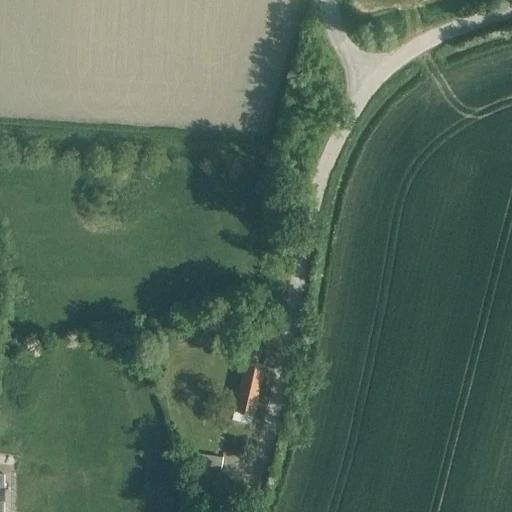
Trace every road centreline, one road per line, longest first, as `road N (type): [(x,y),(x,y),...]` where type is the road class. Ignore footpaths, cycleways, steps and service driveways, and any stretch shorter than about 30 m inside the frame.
road 1 (unclassified): [(372,77),(339,131),(310,206),(280,376),(244,511)]
road 2 (unclassified): [(511,10),(431,35),(372,77)]
